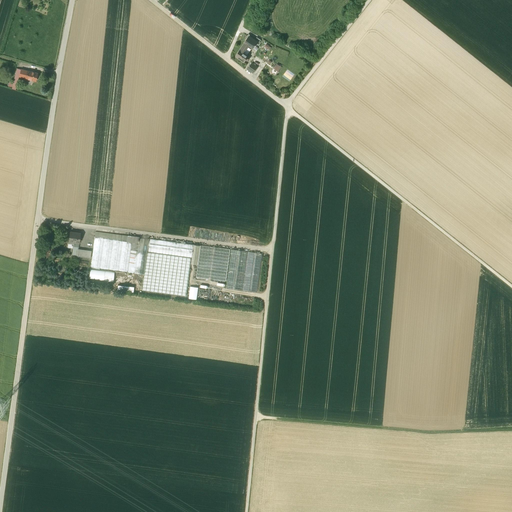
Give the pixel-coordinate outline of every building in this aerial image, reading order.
[(257,42),(249,37),(245,43),(249,45),(253,48),(257,42)] [(245,43),(235,57),(244,62),(245,60),(247,61),(249,57),(247,55),(243,53),(247,47),(249,45),(245,43)] [(27,71),(21,70),(19,77),(25,78),(27,71)] [(287,70),(284,75),(291,80),(295,74),(287,70)] [(37,74),(27,71),(25,78),(25,79),(35,81),(37,74)] [(80,234),(70,232),(68,242),(74,242),(79,243),(80,234)] [(139,237),(95,232),(91,267),(128,272),(135,273),(139,243),(138,243),(138,241),(139,241),(139,240),(139,239),(139,237)] [(148,239),(139,237),(139,239),(139,240),(139,241),(138,241),(138,243),(139,243),(135,273),(144,274),(148,239)] [(193,245),(148,239),(144,274),(142,291),(186,296),(191,258),(192,258),(191,264),(198,265),(200,246),(193,245)] [(230,249),(200,246),(198,265),(196,278),(226,281),(230,249)] [(91,251),(78,249),(77,255),(77,257),(90,258),(91,251)] [(247,252),(231,250),(226,288),(242,291),(247,252)] [(262,254),(247,252),(242,291),(257,292),(262,254)] [(114,272),(90,269),(89,279),(113,283),(114,272)] [(198,288),(190,287),(188,299),(196,300),(198,288)]
